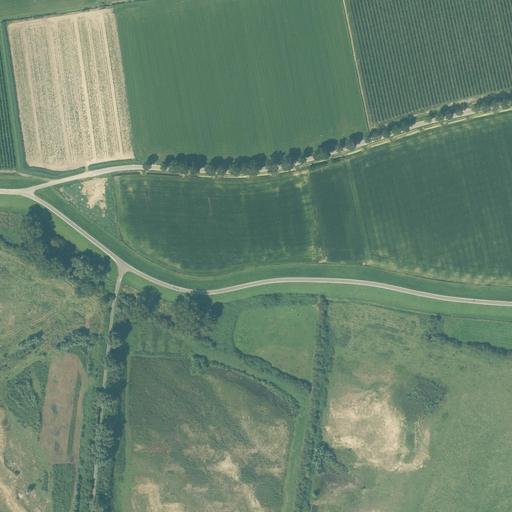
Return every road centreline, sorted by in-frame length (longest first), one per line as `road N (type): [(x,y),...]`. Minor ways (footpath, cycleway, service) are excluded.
road 1 (tertiary): [(24,190),(100,170),(258,170),(511,103)]
road 2 (unclassified): [(124,265),(187,292),(341,280),(511,304)]
road 3 (unclassified): [(92,511),(108,335),(124,265)]
road 4 (unclassified): [(124,265),(24,190)]
